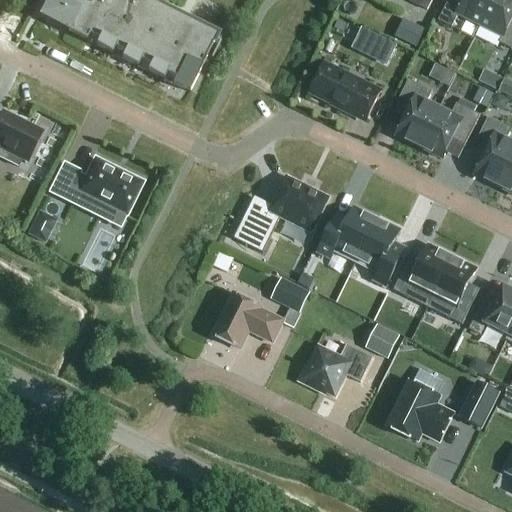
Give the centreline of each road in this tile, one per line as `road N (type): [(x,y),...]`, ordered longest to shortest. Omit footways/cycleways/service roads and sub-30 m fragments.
road 1 (residential): [(511,233),(292,120),(222,160),(0,49)]
road 2 (residential): [(489,511),(210,373),(191,375),(147,447)]
road 3 (tertiary): [(147,447),(0,372)]
road 4 (tertiary): [(275,511),(147,447)]
